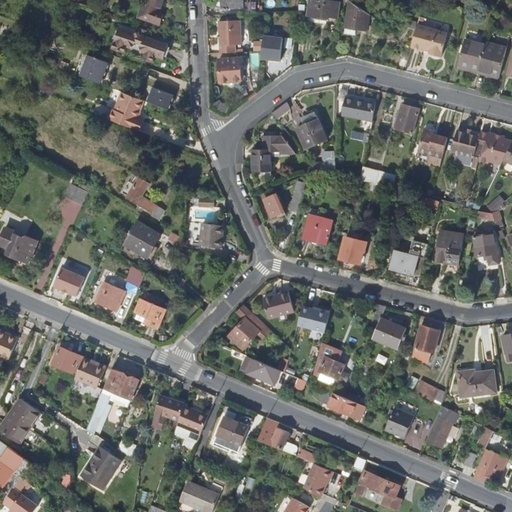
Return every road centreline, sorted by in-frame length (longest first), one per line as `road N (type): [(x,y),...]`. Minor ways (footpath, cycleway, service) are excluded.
road 1 (residential): [(511,113),(347,67),(297,79),(214,141)]
road 2 (residential): [(171,363),(450,480)]
road 3 (residential): [(511,309),(467,314),(266,264)]
road 4 (residential): [(0,291),(171,363)]
road 5 (residential): [(214,141),(202,110),(197,0)]
road 6 (residential): [(171,363),(266,264)]
road 7 (residential): [(266,264),(214,141)]
